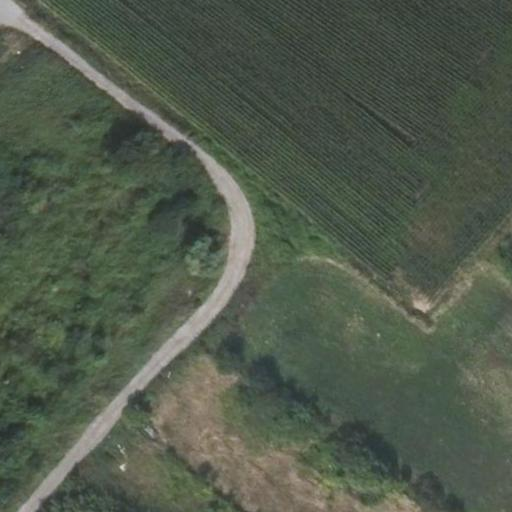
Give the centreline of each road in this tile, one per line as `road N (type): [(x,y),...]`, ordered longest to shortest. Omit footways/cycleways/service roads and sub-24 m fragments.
road 1 (track): [(247,195),(234,278),(34,511)]
road 2 (track): [(247,195),(405,311),(426,311),(446,296),(511,221)]
road 3 (track): [(23,18),(247,195)]
